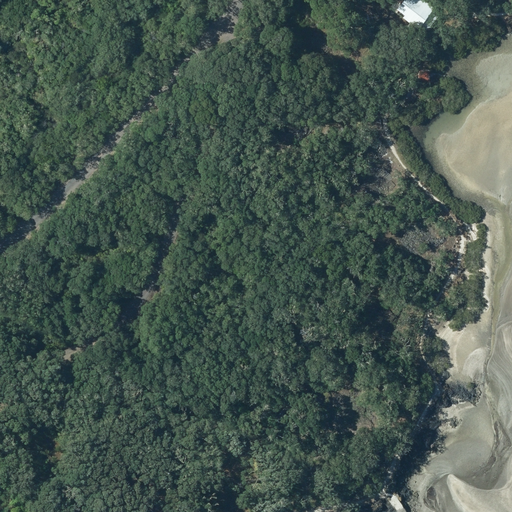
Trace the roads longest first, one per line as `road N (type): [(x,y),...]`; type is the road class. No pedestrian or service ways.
road 1 (track): [(215,25),(209,146),(158,269),(124,317),(0,393)]
road 2 (track): [(238,0),(0,256)]
